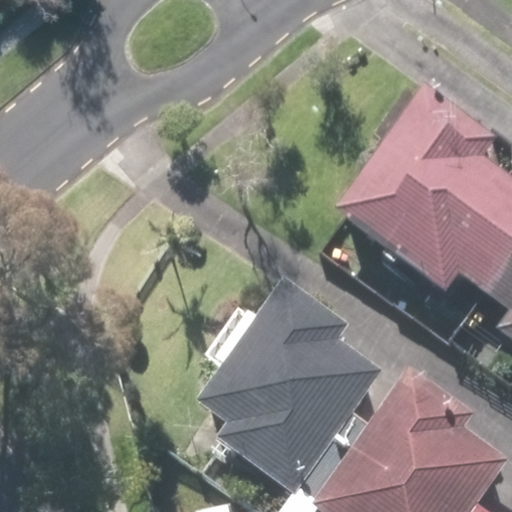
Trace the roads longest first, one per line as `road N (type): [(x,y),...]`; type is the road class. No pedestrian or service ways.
road 1 (residential): [(211,81),(66,108)]
road 2 (residential): [(66,108),(113,28),(144,0)]
road 3 (residential): [(305,0),(211,81)]
